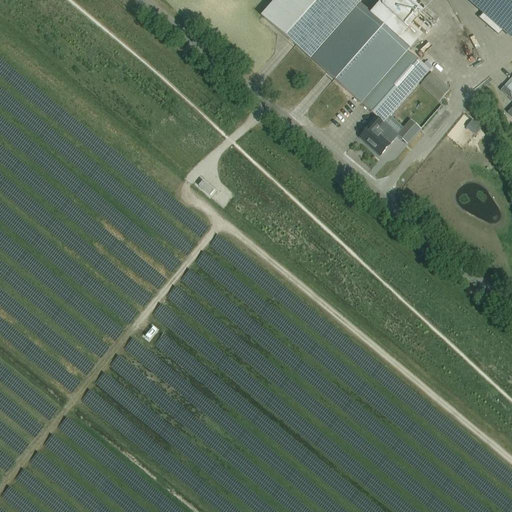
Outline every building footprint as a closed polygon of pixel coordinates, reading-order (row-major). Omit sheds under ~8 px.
[(280,0),(264,18),(376,117),(370,125),(372,127),(361,139),(380,156),(391,144),(377,131),(383,124),(384,124),(430,72),(408,52),(410,51),(371,15),(360,6),(365,0),(280,0)] [(424,13),(408,0),(384,0),(371,15),(410,51),(411,52),(424,38),(411,27),(424,13)] [(511,0),(483,0),(511,25),(511,0)] [(450,90),(432,73),(420,86),(439,103),(450,90)] [(511,117),(511,78),(501,91),(511,101),(511,108),(508,114),(511,117)] [(408,145),(422,130),(411,120),(397,136),(408,145)] [(481,129),(472,121),(468,126),(477,134),(481,129)]
